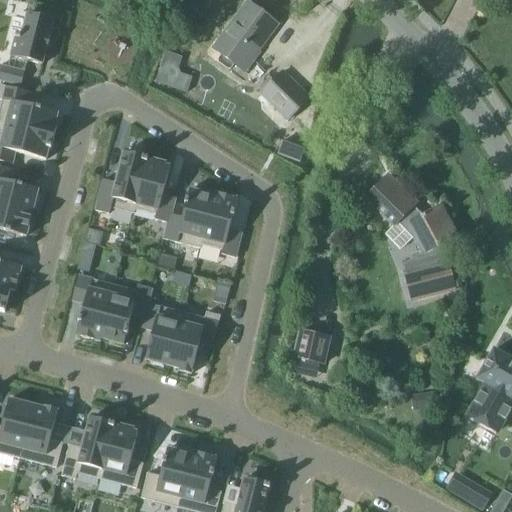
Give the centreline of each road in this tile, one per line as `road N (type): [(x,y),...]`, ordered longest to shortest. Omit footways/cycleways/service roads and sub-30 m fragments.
road 1 (residential): [(29,353),(93,111),(109,104),(251,179),(271,204),(221,416)]
road 2 (tertiary): [(511,177),(468,103),(373,0)]
road 3 (residential): [(29,353),(221,416)]
road 4 (residential): [(293,450),(412,511)]
